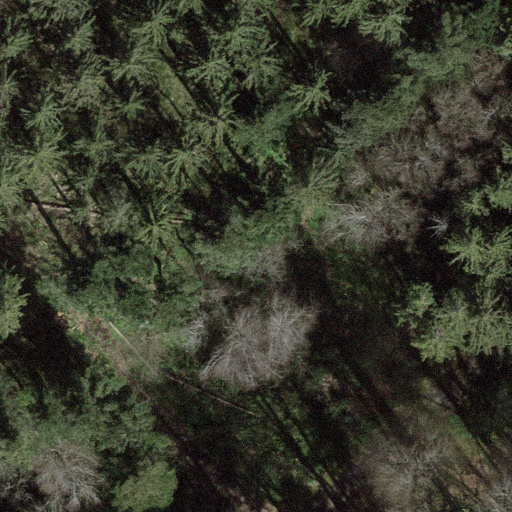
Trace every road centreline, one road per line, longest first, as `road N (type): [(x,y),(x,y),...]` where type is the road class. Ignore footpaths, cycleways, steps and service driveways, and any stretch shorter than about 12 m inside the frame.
road 1 (track): [(0,98),(412,448)]
road 2 (track): [(324,511),(511,361)]
